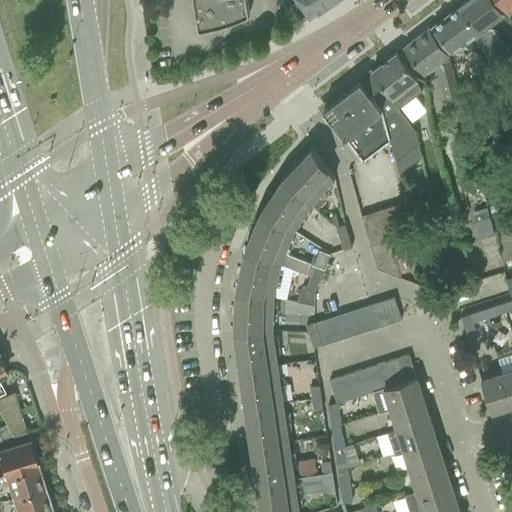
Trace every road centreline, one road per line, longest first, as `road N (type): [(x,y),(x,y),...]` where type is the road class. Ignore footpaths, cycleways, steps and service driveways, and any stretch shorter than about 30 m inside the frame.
road 1 (residential): [(200,505),(210,496),(217,433),(205,312),(215,252)]
road 2 (primary): [(153,458),(115,225)]
road 3 (tertiary): [(209,131),(395,0)]
road 4 (primary): [(73,339),(125,511)]
road 5 (residential): [(73,339),(61,404),(97,511)]
road 6 (tertiary): [(115,225),(190,163),(209,131)]
road 7 (residential): [(459,442),(421,328)]
